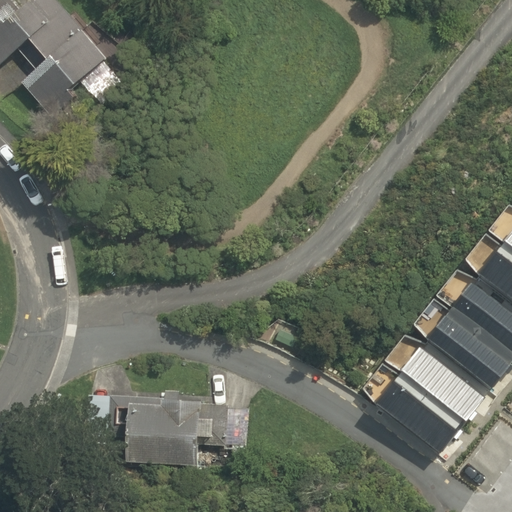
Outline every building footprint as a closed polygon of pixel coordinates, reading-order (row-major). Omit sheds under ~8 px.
[(0,0),(0,64),(18,47),(38,67),(23,80),(53,114),(77,94),(71,87),(108,55),(61,0),(28,0),(21,6),(15,0),(0,0)] [(511,227),(482,266),(511,290),(511,227)] [(511,305),(474,276),(431,331),(495,381),(511,359),(511,305)] [(424,339),(379,395),(443,446),(487,390),(424,339)] [(163,399),(131,397),(128,458),(198,462),(199,442),(226,444),(225,448),(247,449),(250,408),(230,407),(230,403),(203,402),(204,396),(164,393),(163,399)]
